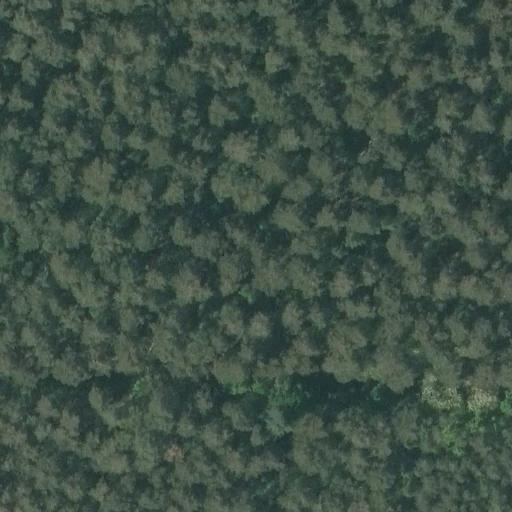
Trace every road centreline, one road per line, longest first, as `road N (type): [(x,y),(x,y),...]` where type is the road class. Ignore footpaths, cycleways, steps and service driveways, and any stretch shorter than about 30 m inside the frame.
road 1 (track): [(173,365),(511,367)]
road 2 (track): [(0,359),(173,365)]
